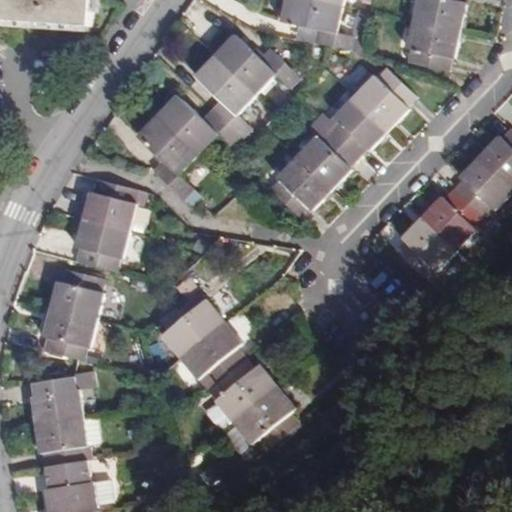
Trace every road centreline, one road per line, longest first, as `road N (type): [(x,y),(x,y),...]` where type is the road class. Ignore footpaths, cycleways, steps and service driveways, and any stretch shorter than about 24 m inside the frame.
road 1 (unclassified): [(0,286),(47,198),(181,0)]
road 2 (residential): [(386,309),(335,249),(511,71)]
